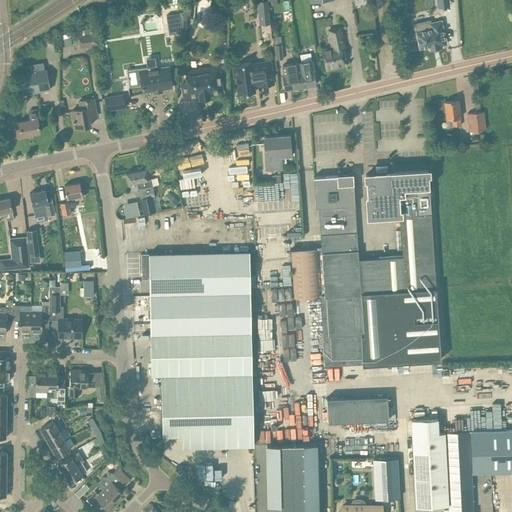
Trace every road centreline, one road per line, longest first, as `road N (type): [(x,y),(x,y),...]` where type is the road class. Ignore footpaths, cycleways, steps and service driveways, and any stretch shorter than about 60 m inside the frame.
road 1 (tertiary): [(101,150),(511,56)]
road 2 (unclassified): [(121,357),(101,150)]
road 3 (residential): [(20,425),(22,356),(121,357)]
road 4 (unclassified): [(160,479),(132,434),(121,357)]
